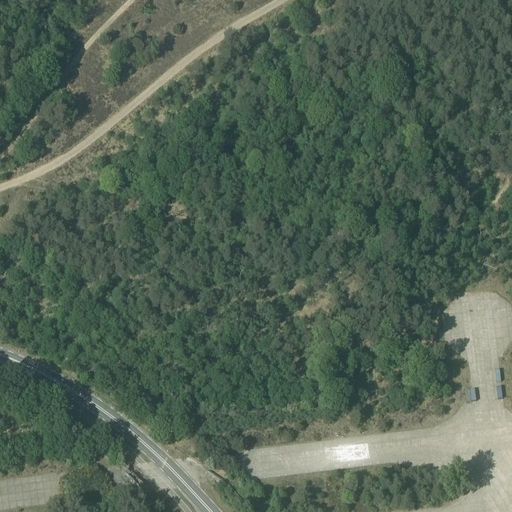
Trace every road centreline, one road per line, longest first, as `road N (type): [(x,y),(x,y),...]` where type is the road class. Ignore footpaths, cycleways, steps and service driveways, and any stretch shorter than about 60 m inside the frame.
road 1 (track): [(0,191),(76,152),(282,0)]
road 2 (unknown): [(179,477),(494,445)]
road 3 (secondary): [(211,511),(168,465),(88,401),(0,358)]
road 4 (track): [(131,0),(0,149)]
